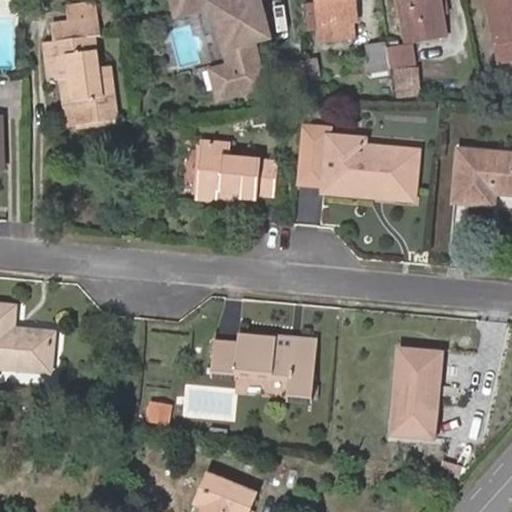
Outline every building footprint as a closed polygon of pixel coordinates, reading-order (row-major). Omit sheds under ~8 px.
[(231,48),(244,92),(267,85),(255,41),(269,37),(259,0),(171,0),(174,9),(211,1),(212,7),(224,50),(231,48)] [(354,0),(316,0),(317,4),(304,5),(306,29),(320,28),(321,40),(353,37),(352,21),(356,21),(354,0)] [(438,0),(399,0),(406,42),(444,36),(438,0)] [(511,0),(485,0),(498,63),(511,60),(511,0)] [(211,1),(174,9),(176,16),(212,7),(211,1)] [(72,76),(78,123),(116,118),(110,71),(96,73),(91,34),(97,33),(93,5),(68,7),(70,24),(53,27),(56,45),(45,47),(49,78),(61,77),(72,76)] [(389,69),(386,49),(385,44),(367,46),(370,71),(389,69)] [(416,65),(413,46),(391,49),(394,68),(416,65)] [(231,48),(224,50),(228,64),(210,68),(219,98),(244,92),(231,48)] [(317,58),(305,59),(309,81),(319,79),(317,58)] [(307,90),(307,87),(304,65),(286,68),(290,92),(307,90)] [(396,96),(421,94),(420,70),(394,73),(396,96)] [(72,76),(61,77),(67,124),(78,123),(72,76)] [(359,195),(360,182),(413,187),(416,155),(364,149),(364,142),(330,138),(330,131),(303,128),(297,184),(325,187),(324,192),(359,195)] [(227,145),(202,143),(197,199),(219,201),(219,207),(237,209),(239,199),(254,200),(255,194),(272,196),(275,163),(226,158),(227,145)] [(511,157),(459,153),(454,202),(492,206),(493,193),(511,195),(511,157)] [(412,200),(413,187),(360,182),(359,195),(412,200)] [(13,310),(0,308),(0,367),(48,371),(51,337),(11,332),(13,310)] [(239,347),(213,344),(211,369),(230,372),(231,367),(275,371),(275,374),(291,376),(289,393),(311,395),(316,343),(240,336),(239,347)] [(443,355),(399,351),(392,440),(430,444),(435,387),(440,387),(443,355)] [(169,407),(152,404),(150,419),(167,422),(169,407)] [(203,508),(201,511),(248,511),(256,494),(207,476),(195,505),(203,508)]
